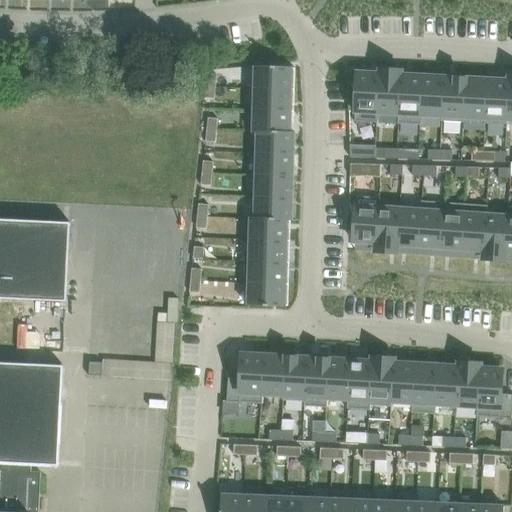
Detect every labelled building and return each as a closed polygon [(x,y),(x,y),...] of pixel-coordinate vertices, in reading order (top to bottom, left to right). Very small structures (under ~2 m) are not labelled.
[(255,66),(254,88),(292,89),(293,67),(255,66)] [(379,74),(376,113),(378,113),(398,114),(400,114),(402,75),(402,71),(379,70),(379,74)] [(357,73),(354,121),(378,123),(378,113),(376,113),(379,74),(357,73)] [(207,74),(206,86),(216,87),(217,75),(207,74)] [(398,114),(398,124),(421,125),(422,115),(421,115),(423,76),(402,75),(400,114),(398,114)] [(423,76),(421,115),(422,115),(441,116),(442,116),(444,77),(423,76)] [(441,116),(441,121),(464,122),(465,117),(464,117),(466,78),(444,77),(442,116),(441,116)] [(466,78),(464,117),(465,117),(484,119),(485,119),(487,80),(466,78)] [(484,119),(484,123),(508,125),(508,120),(506,120),(508,81),(487,80),(485,119),(484,119)] [(206,86),(204,98),(214,99),(216,87),(206,86)] [(254,88),(253,110),(291,111),(292,89),(254,88)] [(253,110),(253,133),(257,133),(257,132),(291,133),(291,132),(291,111),(253,110)] [(208,118),(207,130),(217,131),(218,119),(208,118)] [(207,130),(206,142),(216,143),(217,131),(207,130)] [(257,133),(256,153),(294,154),(295,132),(291,132),(291,133),(257,132),(257,133)] [(350,145),(350,157),(375,158),(376,146),(350,145)] [(385,148),(385,159),(397,159),(397,149),(385,148)] [(397,149),(397,159),(409,159),(409,149),(397,149)] [(428,150),(428,160),(440,160),(440,150),(428,150)] [(440,150),(440,160),(452,161),(453,150),(440,150)] [(472,151),(471,161),(483,161),(484,151),(472,151)] [(484,151),(483,161),(495,162),(496,152),(484,151)] [(256,153),(255,175),(293,176),(294,154),(256,153)] [(203,161),(202,173),(212,174),(213,162),(203,161)] [(350,164),(350,176),(368,176),(369,164),(350,164)] [(369,164),(368,176),(380,177),(381,164),(369,164)] [(391,165),(390,175),(402,175),(403,165),(391,165)] [(413,166),(412,176),(424,176),(425,166),(413,166)] [(425,166),(424,176),(436,176),(437,166),(425,166)] [(456,167),(456,177),(468,177),(468,167),(456,167)] [(468,167),(468,177),(480,178),(480,167),(468,167)] [(499,168),(498,178),(511,178),(511,168),(499,168)] [(202,173),(201,185),(211,186),(212,174),(202,173)] [(255,175),(255,197),(293,198),(293,176),(255,175)] [(356,196),(353,241),(375,243),(376,243),(379,202),(380,203),(380,198),(356,196)] [(254,217),(254,219),(288,220),(292,220),(293,198),(255,197),(254,217)] [(422,206),(419,246),(440,248),(444,202),(421,201),(421,206),(422,206)] [(375,243),(374,251),(398,253),(398,245),(401,204),(380,203),(379,202),(376,243),(375,243)] [(444,202),(440,248),(461,249),(465,204),(444,202)] [(199,204),(197,216),(208,217),(209,205),(199,204)] [(401,204),(398,245),(419,246),(422,206),(421,206),(401,204)] [(465,204),(461,249),(482,251),(484,251),(486,215),(487,215),(488,206),(465,204)] [(482,251),(482,259),(505,260),(506,252),(505,252),(508,217),(507,217),(487,215),(486,215),(484,251),(482,251)] [(197,216),(196,228),(206,229),(208,217),(197,216)] [(250,217),(249,240),(287,241),(288,220),(254,219),(254,217),(250,217)] [(0,298),(67,302),(70,223),(0,219),(0,298)] [(249,240),(249,262),(287,263),(287,241),(249,240)] [(194,247),(193,259),(203,260),(204,248),(194,247)] [(249,262),(248,284),(286,285),(287,263),(249,262)] [(192,268),(191,280),(201,281),(202,269),(192,268)] [(191,280),(189,292),(199,293),(201,281),(191,280)] [(248,284),(247,305),(285,307),(286,285),(248,284)] [(128,376),(178,378),(180,322),(162,321),(160,361),(129,360),(128,376)] [(228,378),(227,402),(262,404),(263,394),(262,394),(265,355),(242,354),(240,378),(228,378)] [(265,355),(262,394),(263,394),(283,395),(284,396),(286,356),(265,355)] [(283,395),(282,400),(304,402),(305,402),(308,358),(286,356),(284,396),(283,395)] [(373,361),(370,405),(392,407),(392,402),(394,363),(395,363),(395,359),(371,357),(371,361),(373,361)] [(304,402),(304,406),(327,408),(328,398),(327,398),(330,359),(308,358),(305,402),(304,402)] [(330,359),(327,398),(328,398),(347,399),(349,399),(351,360),(330,359)] [(347,399),(347,409),(370,410),(370,405),(373,361),(371,361),(351,360),(349,399),(347,399)] [(31,471),(31,466),(59,467),(63,381),(66,369),(63,369),(63,366),(0,362),(0,511),(38,511),(41,472),(31,471)] [(459,366),(456,406),(477,407),(478,407),(480,368),(481,368),(481,364),(458,362),(457,366),(459,366)] [(394,363),(392,402),(412,403),(413,403),(416,364),(395,363),(394,363)] [(412,403),(411,413),(435,414),(435,404),(437,365),(416,364),(413,403),(412,403)] [(437,365),(435,404),(456,406),(459,366),(457,366),(437,365)] [(477,407),(476,416),(511,418),(511,414),(511,394),(501,394),(502,369),(481,368),(480,368),(478,407),(477,407)] [(269,440),(281,440),(282,430),(269,430),(269,440)] [(282,430),(281,440),(293,441),(294,431),(282,430)] [(312,441),(312,442),(324,442),(325,432),(313,432),(312,441)] [(325,432),(324,442),(336,443),(336,442),(337,433),(325,432)] [(346,432),(345,443),(367,444),(367,443),(368,434),(368,433),(346,432)] [(367,443),(367,444),(380,444),(380,434),(368,434),(367,443)] [(399,445),(411,446),(411,436),(399,435),(399,445)] [(411,436),(411,446),(423,446),(423,436),(411,436)] [(442,446),(442,447),(454,447),(454,437),(442,437),(442,446)] [(454,437),(454,447),(466,448),(466,447),(466,438),(454,437)] [(234,445),(233,455),(245,455),(246,445),(234,445)] [(246,445),(245,455),(257,456),(258,446),(246,445)] [(277,446),(277,456),(289,457),(289,447),(277,446)] [(289,447),(289,457),(301,457),(301,447),(289,447)] [(320,448),(320,458),(332,459),(332,449),(320,448)] [(332,449),(332,459),(344,459),(344,449),(332,449)] [(363,450),(363,460),(375,461),(375,450),(363,450)] [(375,450),(375,461),(387,461),(387,451),(375,450)] [(407,452),(406,462),(418,462),(419,452),(407,452)] [(419,452),(418,462),(430,463),(431,453),(419,452)] [(450,453),(449,464),(461,464),(462,454),(450,453)] [(462,454),(461,464),(473,465),(474,454),(462,454)] [(483,455),(483,465),(495,466),(495,455),(483,455)] [(221,494),(220,511),(242,511),(243,495),(221,494)] [(243,495),(242,511),(264,511),(265,496),(243,495)] [(265,496),(264,511),(285,511),(287,497),(265,496)] [(287,497),(285,511),(307,511),(308,498),(287,497)] [(308,498),(307,511),(329,511),(330,499),(308,498)] [(330,499),(329,511),(351,511),(352,499),(330,499)] [(352,499),(351,511),(372,511),(373,500),(352,499)] [(373,500),(372,511),(394,511),(395,501),(373,500)] [(395,501),(394,511),(416,511),(417,502),(395,501)] [(417,502),(416,511),(438,511),(439,503),(417,502)] [(439,503),(438,511),(460,511),(460,504),(439,503)]
